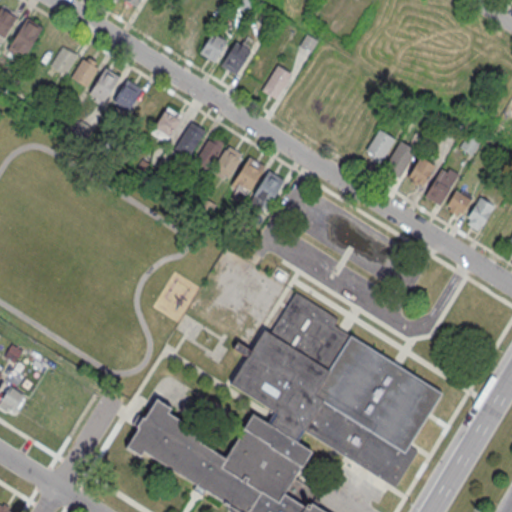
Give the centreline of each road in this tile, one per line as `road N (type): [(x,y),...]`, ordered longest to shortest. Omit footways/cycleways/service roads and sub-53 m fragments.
road 1 (residential): [(511,287),(54,0)]
road 2 (primary): [(511,367),(425,511)]
road 3 (residential): [(110,399),(40,511)]
